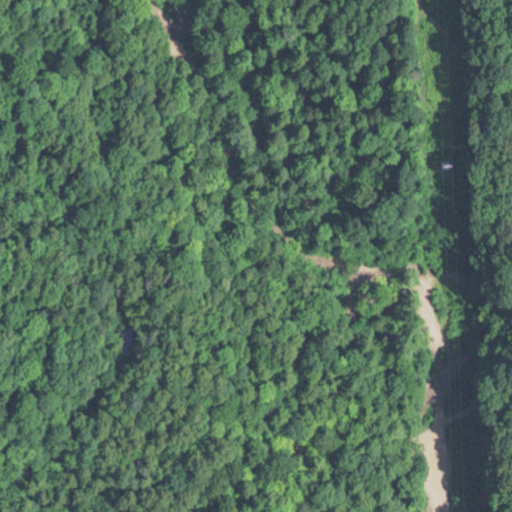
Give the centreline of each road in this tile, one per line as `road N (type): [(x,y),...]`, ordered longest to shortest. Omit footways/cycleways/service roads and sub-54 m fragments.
road 1 (track): [(440,511),(350,338),(162,59),(140,0)]
road 2 (track): [(121,511),(52,275),(0,178)]
